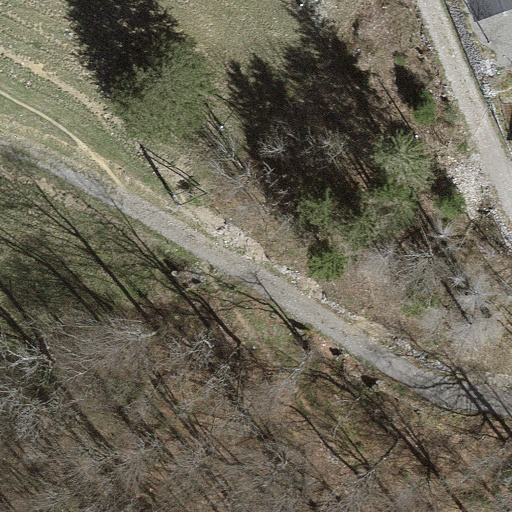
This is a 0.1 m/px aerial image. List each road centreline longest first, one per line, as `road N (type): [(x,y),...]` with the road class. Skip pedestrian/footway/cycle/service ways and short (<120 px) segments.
road 1 (track): [(511,404),(443,402),(175,238)]
road 2 (track): [(175,238),(45,162),(0,145)]
